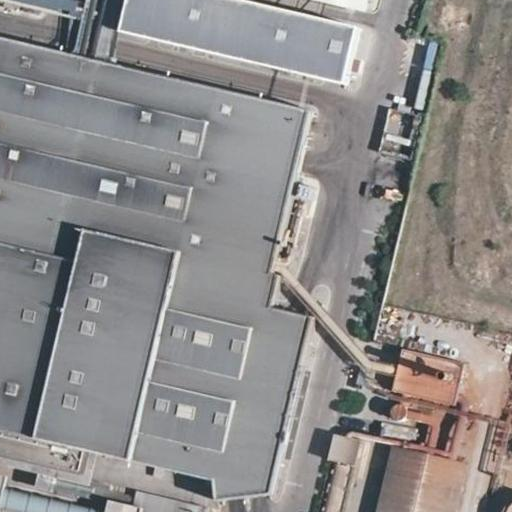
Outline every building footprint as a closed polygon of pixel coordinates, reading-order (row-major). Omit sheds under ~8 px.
[(345,86),(358,30),(234,0),(85,0),(80,23),(345,86)] [(318,0),(355,9),(356,0),(318,0)] [(272,276),(311,114),(0,39),(0,431),(212,482),(214,502),(271,496),(313,319),(272,310),(280,278),(272,276)] [(457,403),(461,360),(399,354),(395,396),(457,403)] [(354,466),(360,441),(334,436),(328,461),(354,466)] [(455,511),(467,463),(395,446),(379,511),(455,511)] [(111,511),(0,485),(0,511),(111,511)] [(150,511),(188,511),(191,505),(142,492),(137,509),(150,511)]
